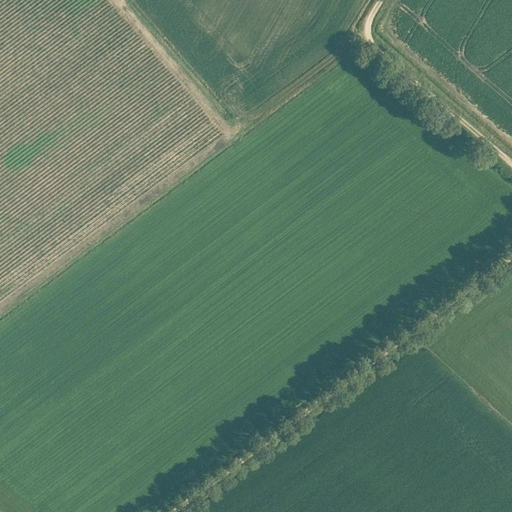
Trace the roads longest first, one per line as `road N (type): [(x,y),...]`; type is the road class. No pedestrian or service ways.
road 1 (track): [(511,257),(173,511)]
road 2 (track): [(511,165),(373,47),(366,30),(382,0)]
